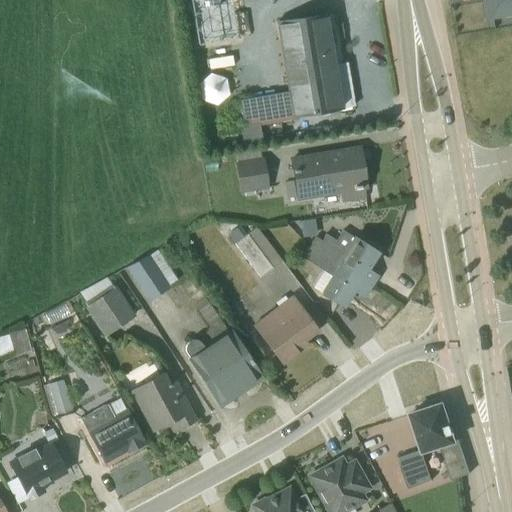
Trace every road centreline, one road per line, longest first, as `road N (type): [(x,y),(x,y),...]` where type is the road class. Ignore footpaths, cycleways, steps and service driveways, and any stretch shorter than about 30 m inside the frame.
road 1 (residential): [(452,340),(402,356),(152,511)]
road 2 (secondary): [(458,173),(434,61),(410,0)]
road 3 (secondary): [(407,0),(423,178)]
road 4 (secondary): [(423,178),(452,340)]
road 5 (secondary): [(481,328),(458,173)]
road 6 (secondary): [(493,473),(481,328)]
road 7 (secondary): [(452,340),(493,473)]
